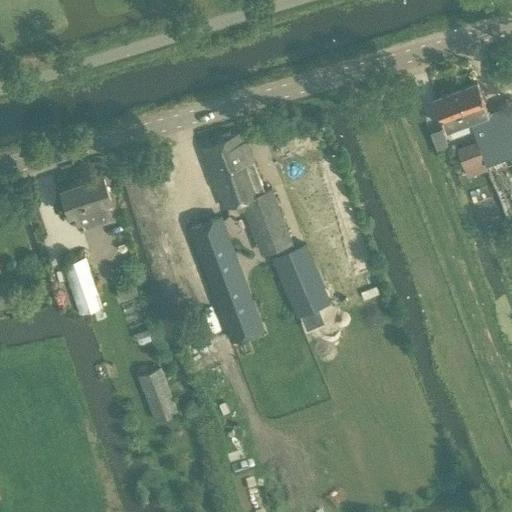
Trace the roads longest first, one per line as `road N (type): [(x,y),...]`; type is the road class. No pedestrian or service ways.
road 1 (tertiary): [(0,170),(511,27)]
road 2 (unclassified): [(0,91),(322,0)]
